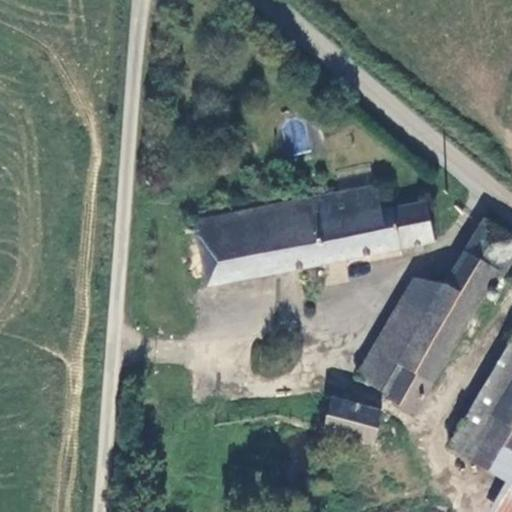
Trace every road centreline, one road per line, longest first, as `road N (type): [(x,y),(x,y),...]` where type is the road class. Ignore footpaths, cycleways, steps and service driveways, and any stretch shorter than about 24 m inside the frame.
road 1 (unclassified): [(138,0),(99,511)]
road 2 (unclassified): [(511,210),(267,0)]
